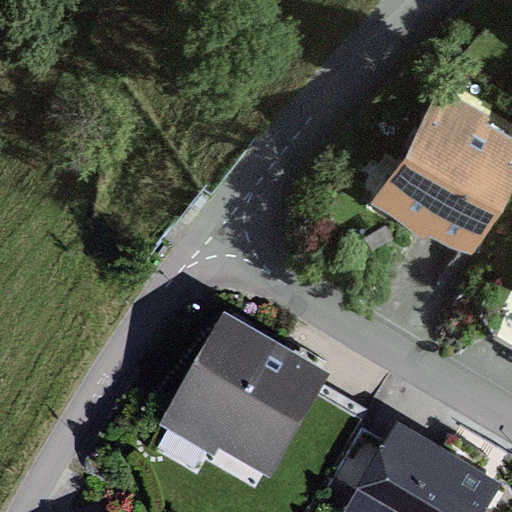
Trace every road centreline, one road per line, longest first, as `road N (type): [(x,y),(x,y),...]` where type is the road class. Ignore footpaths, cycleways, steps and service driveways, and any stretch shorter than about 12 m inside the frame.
road 1 (residential): [(222,223),(278,280),(511,419)]
road 2 (residential): [(222,223),(94,391),(23,511)]
road 3 (residential): [(423,0),(222,223)]
